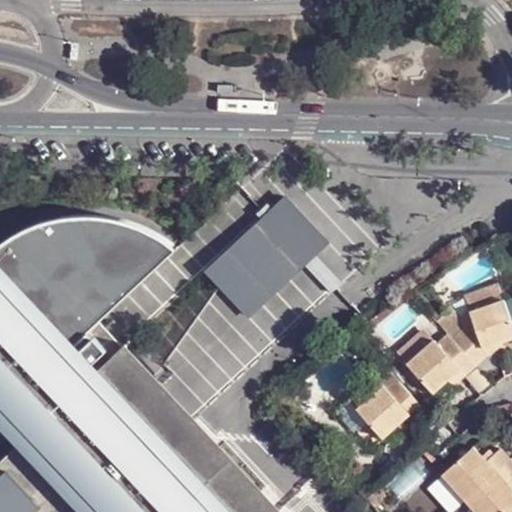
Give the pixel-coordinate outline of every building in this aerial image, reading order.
[(279,178),(201,255),(244,299),(299,244),(310,234),(323,221),(279,178)] [(0,511),(57,511),(89,467),(133,511),(315,511),(227,423),(217,433),(151,367),(94,309),(172,232),(154,222),(136,215),(115,209),(95,206),(80,205),(65,206),(51,208),(29,213),(6,223),(0,225),(0,511)] [(338,262),(310,234),(299,244),(327,273),(338,262)] [(467,297),(473,314),(505,302),(499,286),(467,297)] [(475,320),(453,339),(479,366),(488,358),(500,354),(497,344),(511,338),(511,322),(505,302),(473,314),(475,320)] [(453,339),(451,337),(440,346),(436,341),(408,365),(435,395),(450,382),(454,389),(479,366),(453,339)] [(227,423),(161,357),(151,367),(217,433),(227,423)] [(403,434),(428,412),(392,371),(380,382),(376,378),(349,402),(383,440),(398,428),(403,434)] [(440,476),(464,502),(510,460),(499,449),(482,463),(469,449),(440,476)] [(511,462),(510,460),(464,502),(472,511),(511,511),(511,495),(504,487),(511,479),(511,462)] [(133,511),(89,467),(57,511),(133,511)]
